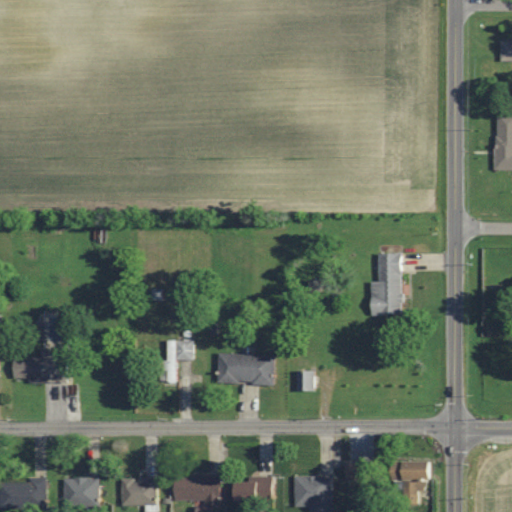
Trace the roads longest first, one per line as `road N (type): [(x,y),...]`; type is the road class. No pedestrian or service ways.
road 1 (tertiary): [(511,427),(0,429)]
road 2 (tertiary): [(455,427),(455,0)]
